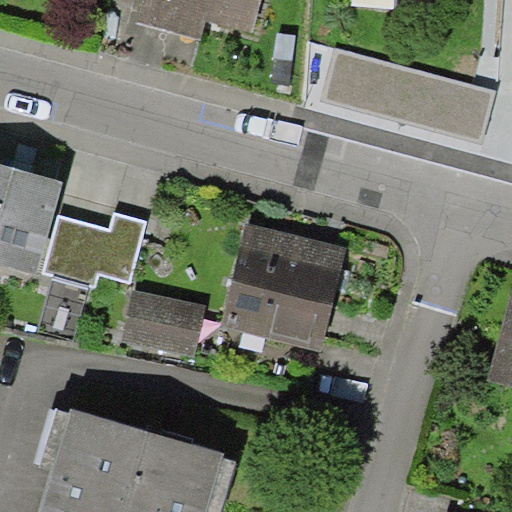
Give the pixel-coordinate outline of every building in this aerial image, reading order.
[(260,0),(144,0),(139,22),(168,29),(174,6),(253,26),(260,0)] [(486,64),(428,61),(424,130),(481,149),(486,64)] [(61,175),(0,157),(0,248),(37,259),(61,175)] [(112,230),(62,216),(47,267),(93,280),(97,266),(128,275),(143,220),(117,213),(112,230)] [(304,239),(252,225),(228,316),(318,339),(337,266),(299,257),(304,239)] [(140,286),(127,336),(197,353),(210,303),(140,286)] [(511,291),(486,379),(511,385),(511,291)] [(206,511),(223,458),(64,410),(32,511),(206,511)]
